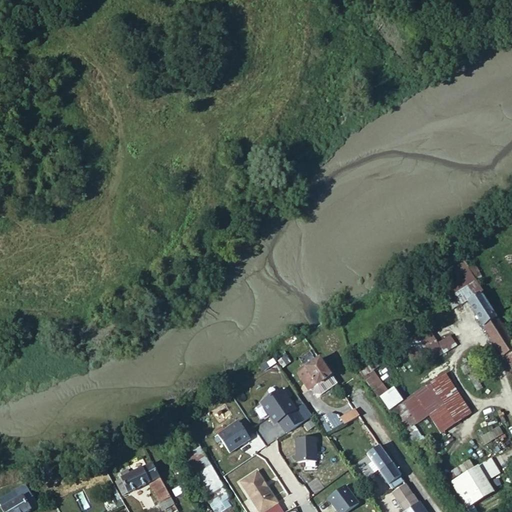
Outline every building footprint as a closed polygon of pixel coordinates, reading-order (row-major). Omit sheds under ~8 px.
[(444,275),(449,283),(440,290),(453,310),(461,305),(462,307),(467,303),(481,294),(483,293),(469,271),(471,269),(460,258),(444,275)] [(481,294),(467,303),(483,328),(497,319),(481,294)] [(483,328),(502,358),(504,357),(511,351),(511,342),(497,319),(483,328)] [(403,342),(417,367),(456,344),(451,335),(438,343),(429,327),(403,342)] [(316,386),(316,387),(331,377),(319,360),(314,364),(312,361),(301,369),(303,372),(299,375),(309,390),(316,386)] [(473,372),(469,365),(461,368),(466,376),(473,372)] [(419,424),(430,416),(442,434),(469,417),(442,376),(404,402),(419,424)] [(283,389),(263,402),(276,428),(282,426),(288,436),(313,416),(304,404),(297,408),(283,389)] [(398,389),(386,394),(393,408),(404,403),(398,389)] [(354,410),(342,417),(347,424),(359,417),(354,410)] [(253,441),(239,421),(219,436),(231,454),(253,441)] [(480,437),(483,444),(504,436),(501,428),(480,437)] [(319,463),(317,438),(296,439),(298,464),(319,463)] [(203,445),(184,453),(204,498),(223,490),(203,445)] [(364,451),(392,491),(404,482),(380,448),(374,452),(370,447),(364,451)] [(116,483),(123,497),(149,484),(160,479),(152,465),(131,475),(128,470),(118,475),(121,481),(116,483)] [(258,469),(240,479),(259,511),(268,511),(281,505),(258,469)] [(493,493),(477,469),(452,484),(468,511),(477,511),(473,505),(493,493)] [(149,484),(163,511),(174,505),(160,479),(149,484)] [(350,511),(361,504),(347,485),(330,498),(339,511),(350,511)] [(406,485),(394,494),(405,511),(407,511),(419,504),(406,485)] [(29,511),(38,507),(26,486),(0,500),(0,506),(3,511),(29,511)] [(182,486),(173,492),(176,497),(185,492),(182,486)]
